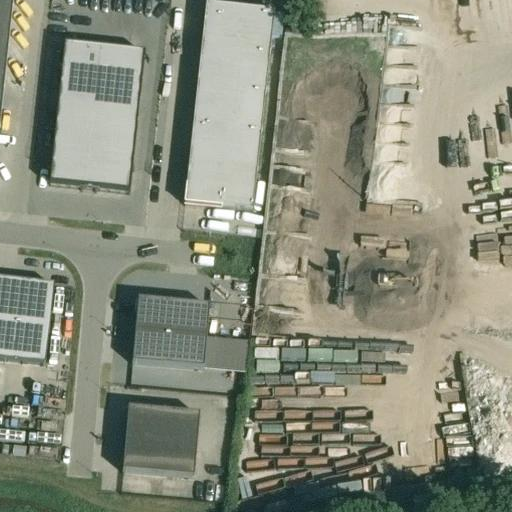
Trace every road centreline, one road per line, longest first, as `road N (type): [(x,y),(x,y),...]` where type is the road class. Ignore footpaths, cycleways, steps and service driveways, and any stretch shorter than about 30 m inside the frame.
road 1 (unknown): [(511,62),(461,79),(442,107),(441,261),(387,408)]
road 2 (unknown): [(92,243),(80,468)]
road 3 (unclassified): [(193,254),(0,233)]
